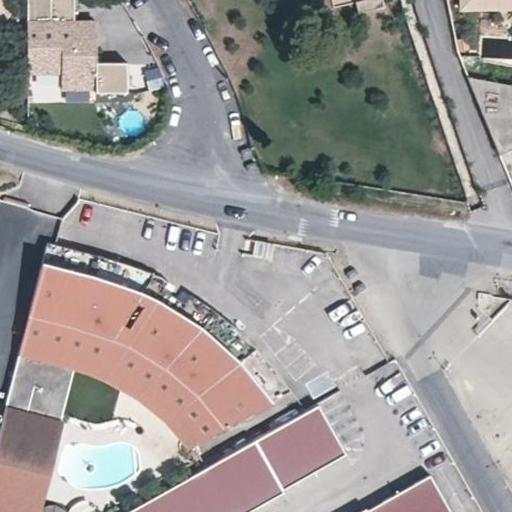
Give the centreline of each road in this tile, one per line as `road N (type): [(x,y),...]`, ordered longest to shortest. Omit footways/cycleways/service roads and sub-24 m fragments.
road 1 (residential): [(511,253),(197,197),(0,145)]
road 2 (unknown): [(50,159),(0,300)]
